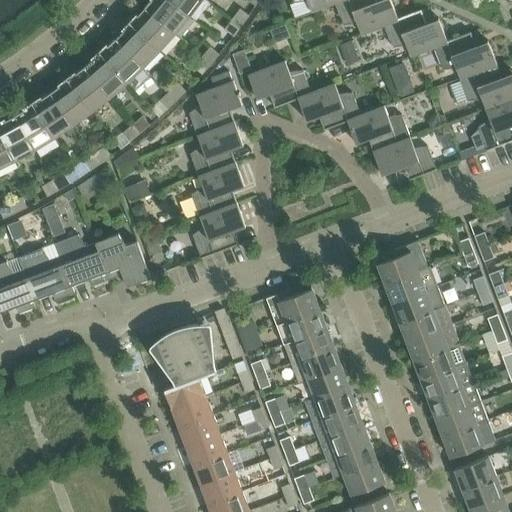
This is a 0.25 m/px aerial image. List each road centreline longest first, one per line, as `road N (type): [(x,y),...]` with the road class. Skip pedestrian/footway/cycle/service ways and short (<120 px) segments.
road 1 (residential): [(270,268),(265,123),(292,125),(340,156),(395,222)]
road 2 (residential): [(433,511),(332,245)]
road 3 (residential): [(164,511),(96,334)]
road 4 (residential): [(96,334),(270,268)]
road 5 (residential): [(395,222),(511,179)]
road 6 (residential): [(0,79),(94,0)]
